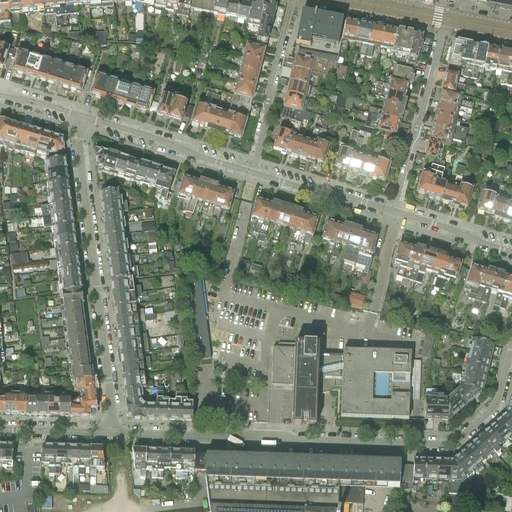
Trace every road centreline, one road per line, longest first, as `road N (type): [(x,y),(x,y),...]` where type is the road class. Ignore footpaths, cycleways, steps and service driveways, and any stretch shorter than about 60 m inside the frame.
road 1 (residential): [(511,350),(498,402),(449,444),(115,435)]
road 2 (residential): [(115,435),(77,139),(81,117)]
road 3 (residential): [(392,212),(444,19)]
road 4 (residential): [(81,117),(251,173)]
road 5 (residential): [(289,0),(251,173)]
road 6 (residential): [(251,173),(392,212)]
road 7 (residential): [(392,212),(511,252)]
